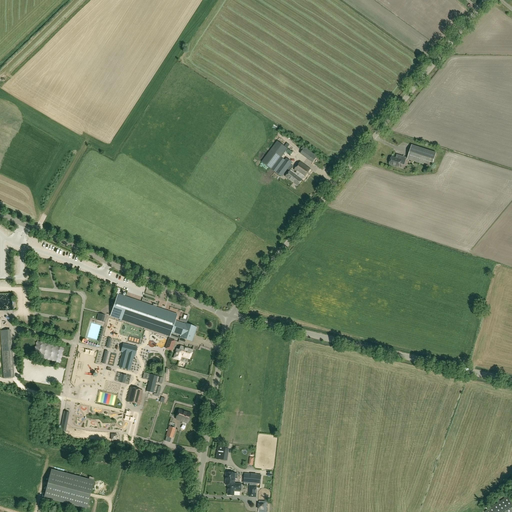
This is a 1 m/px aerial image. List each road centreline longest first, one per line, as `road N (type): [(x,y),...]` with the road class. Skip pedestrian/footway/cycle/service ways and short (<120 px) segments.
road 1 (unclassified): [(228,316),(485,0)]
road 2 (unclassified): [(511,382),(228,316)]
road 3 (unclassified): [(228,316),(0,213)]
road 4 (unclassified): [(193,511),(228,316)]
